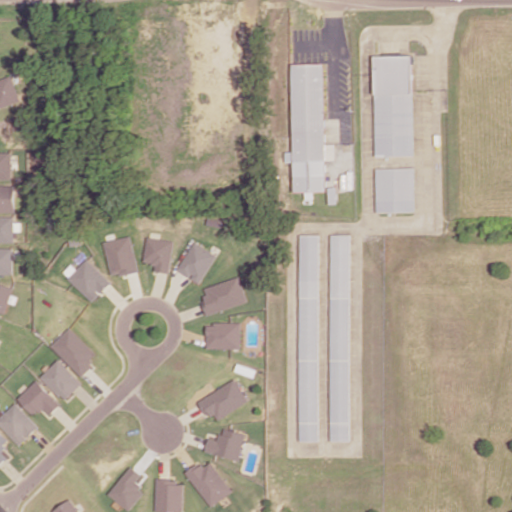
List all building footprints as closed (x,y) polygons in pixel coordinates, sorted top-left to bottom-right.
[(373,55),(375,156),(413,155),(412,55),(373,55)] [(292,63),(294,192),(326,191),(325,159),(335,159),(335,144),(325,144),(323,63),(292,63)] [(0,109),(24,101),(14,75),(0,80),(0,109)] [(0,178),(15,179),(15,152),(0,152),(0,178)] [(414,167),(376,168),(377,212),(415,211),(414,167)] [(0,211),(18,212),(18,185),(0,184),(0,211)] [(0,242),(17,242),(16,216),(0,216),(0,242)] [(300,440),(319,440),(318,234),(299,234),(300,440)] [(330,440),(349,441),(350,234),(331,234),(330,440)] [(139,270),(131,235),(105,241),(113,276),(139,270)] [(144,262),(156,264),(155,271),(168,273),(174,241),(148,236),(144,262)] [(199,283),(217,255),(195,241),(177,269),(199,283)] [(0,274),(15,274),(15,248),(0,247),(0,274)] [(78,269),(74,264),(66,273),(95,301),(113,282),(89,258),(78,269)] [(204,287),(206,296),(201,298),(206,314),(247,302),(240,276),(204,287)] [(0,311),(7,313),(15,287),(0,282),(0,311)] [(207,348),(240,348),(241,322),(207,322),(207,348)] [(98,354),(72,327),(53,345),(84,377),(95,365),(91,361),(98,354)] [(43,376),(66,400),(84,383),(61,359),(43,376)] [(219,420),(249,400),(235,378),(199,401),(208,416),(214,412),(219,420)] [(52,415),(63,403),(38,379),(20,399),(37,415),(45,407),(52,415)] [(0,417),(0,423),(21,445),(40,427),(17,402),(0,417)] [(209,437),(206,451),(239,460),(246,434),(223,427),(219,440),(209,437)] [(11,440),(0,430),(0,465),(8,457),(1,450),(11,440)] [(186,472),(213,506),(234,490),(211,461),(204,468),(199,462),(186,472)] [(138,483),(144,474),(133,466),(111,493),(132,510),(148,491),(138,483)] [(185,511),(185,480),(158,479),(157,511),(185,511)] [(80,511),(74,499),(51,510),(52,511),(80,511)]
